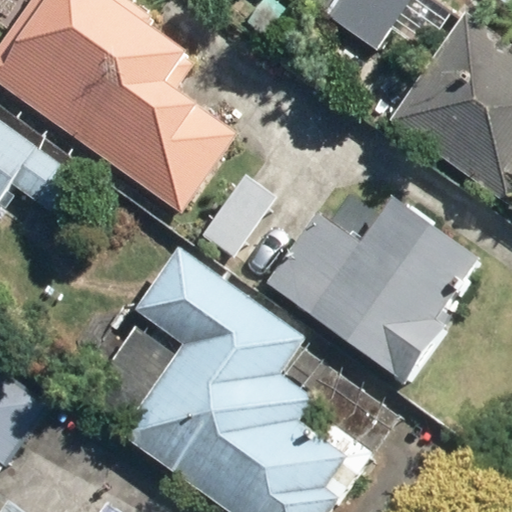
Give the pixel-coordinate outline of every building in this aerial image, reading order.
[(45,0),(0,65),(0,85),(192,217),(246,139),(175,91),(197,59),(154,30),(161,19),(133,0),(45,0)] [(511,45),(474,18),(470,24),(436,0),(293,0),(303,7),(307,0),(312,0),(428,81),(395,127),(511,209),(511,45)] [(83,178),(0,119),(0,213),(17,189),(56,216),(83,178)] [(286,201),(256,179),(212,237),(242,259),(286,201)] [(490,264),(405,201),(368,249),(327,218),(277,285),(414,387),(458,328),(447,320),(490,264)] [(317,345),(190,253),(144,316),(192,351),(127,439),(227,511),(345,511),(351,505),(334,492),(358,460),(312,426),(327,406),(292,381),(317,345)] [(0,463),(14,473),(60,408),(0,366),(0,463)] [(131,511),(116,501),(108,511),(131,511)]
